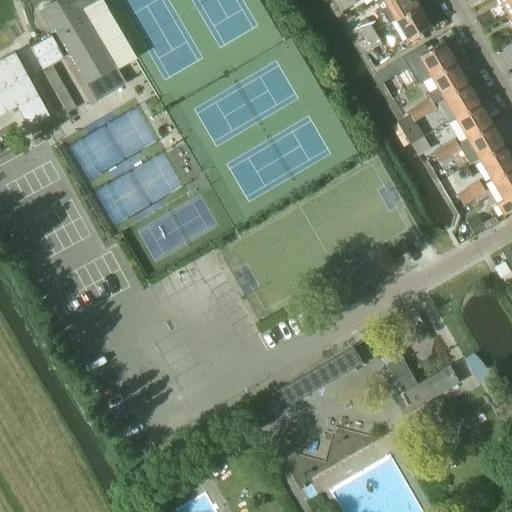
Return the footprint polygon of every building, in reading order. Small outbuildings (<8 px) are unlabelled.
[(30,0),(25,3),(30,12),(50,0),(30,0)] [(52,24),(86,81),(115,65),(84,13),(82,8),(94,0),(57,0),(40,10),(48,26),(52,24)] [(355,0),(335,0),(333,1),(339,12),(356,1),(355,0)] [(384,0),(384,1),(395,21),(418,7),(414,0),(384,0)] [(511,0),(499,0),(509,16),(511,14),(511,0)] [(418,7),(395,21),(408,42),(431,29),(418,7)] [(359,42),(375,33),(366,18),(351,27),(359,42)] [(381,43),(375,33),(359,42),(365,52),(381,43)] [(402,57),(408,67),(420,60),(430,77),(455,63),(443,42),(428,51),(424,44),(402,57)] [(0,59),(0,114),(16,106),(27,127),(49,115),(15,52),(0,59)] [(438,89),(427,95),(430,100),(431,99),(433,103),(443,98),(467,84),(455,63),(430,77),(438,89)] [(383,68),(377,72),(382,81),(393,75),(387,65),(383,68)] [(443,98),(455,118),(479,104),(467,84),(443,98)] [(430,100),(418,106),(421,111),(423,109),(426,114),(436,108),(433,103),(431,99),(430,100)] [(455,118),(467,139),(492,125),(479,104),(455,118)] [(421,111),(418,106),(408,112),(413,121),(426,114),(423,109),(421,111)] [(475,162),(479,160),(504,145),(492,125),(467,139),(474,150),(470,153),(475,162)] [(455,141),(442,148),(445,153),(447,151),(450,156),(460,150),(455,141)] [(479,160),(492,181),(511,168),(511,159),(504,145),(479,160)] [(445,153),(442,148),(432,154),(438,163),(450,156),(447,151),(445,153)] [(511,168),(492,181),(504,201),(497,205),(504,216),(511,211),(511,168)] [(479,182),(467,189),(469,194),(472,193),(474,198),(485,191),(479,182)] [(469,194),(467,189),(457,195),(462,205),(474,198),(472,193),(469,194)] [(476,216),(466,222),(474,235),(484,230),(476,216)] [(511,245),(500,252),(508,265),(511,262),(511,245)] [(495,266),(502,278),(510,273),(503,261),(495,266)] [(268,397),(270,401),(278,413),(286,409),(362,365),(352,347),(340,355),(268,397)] [(478,383),(490,375),(473,354),(464,360),(478,383)] [(403,393),(392,399),(401,415),(458,383),(450,369),(449,367),(417,385),(417,384),(401,356),(387,364),(395,379),(403,393)] [(493,390),(485,394),(493,408),(501,404),(493,390)] [(239,421),(241,425),(247,435),(266,425),(258,411),(239,421)]
